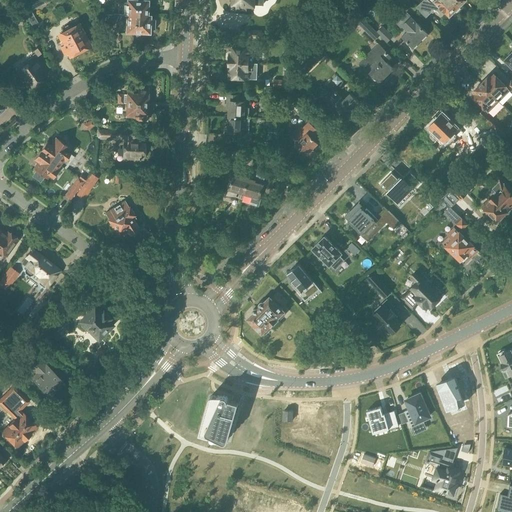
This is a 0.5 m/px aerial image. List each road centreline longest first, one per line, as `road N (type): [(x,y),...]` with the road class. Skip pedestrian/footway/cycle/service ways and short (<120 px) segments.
road 1 (tertiary): [(274,239),(511,2)]
road 2 (residential): [(0,148),(74,86),(116,63),(187,45)]
road 3 (residential): [(177,226),(187,45)]
road 4 (residential): [(465,334),(480,434),(470,511)]
road 5 (residential): [(0,183),(135,286)]
road 6 (residential): [(344,379),(346,428),(319,511)]
road 7 (tertiary): [(344,379),(465,334)]
road 8 (tertiary): [(17,511),(103,426)]
